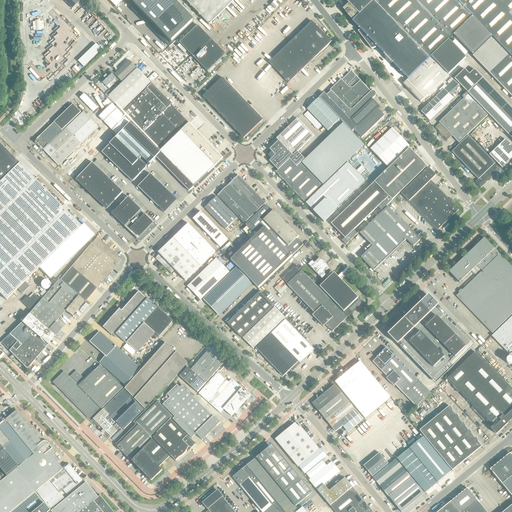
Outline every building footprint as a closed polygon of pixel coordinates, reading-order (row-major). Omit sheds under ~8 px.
[(63,0),(72,8),(72,9),(79,2),(77,0),(63,0)] [(172,0),(128,0),(158,30),(180,8),(172,0)] [(201,16),(209,24),(233,0),(185,0),(190,5),(190,7),(192,7),(199,14),(199,16),(201,16)] [(345,0),(349,4),(343,9),(346,12),(346,13),(348,15),(348,16),(353,21),(374,0),(345,0)] [(374,0),(353,21),(352,22),(356,25),(368,38),(366,40),(366,39),(366,40),(372,48),(373,49),(376,48),(376,47),(408,79),(448,40),(453,36),(472,17),(456,0),(374,0)] [(511,0),(456,0),(472,17),(509,54),(511,57),(511,0)] [(472,17),(453,36),(473,56),(489,73),(511,96),(511,57),(509,54),(472,17)] [(43,21),(33,22),(33,30),(43,29),(43,21)] [(331,42),(312,21),(269,63),(289,83),(331,42)] [(226,55),(221,50),(198,26),(180,43),(207,72),(226,55)] [(408,79),(403,84),(409,90),(409,91),(409,92),(410,92),(411,92),(420,102),(448,75),(449,74),(465,58),(448,40),(408,79)] [(122,81),(136,67),(129,60),(115,74),(122,81)] [(109,96),(123,110),(151,83),(137,69),(109,96)] [(468,93),(511,138),(511,108),(474,69),(469,74),(464,69),(454,79),(468,93)] [(108,71),(100,80),(106,86),(115,78),(116,77),(113,74),(114,73),(111,70),(109,72),(108,71)] [(360,80),(353,72),(350,72),(342,80),(331,91),(328,89),(320,97),(320,96),(319,97),(352,132),(357,127),(358,128),(377,109),(380,107),(372,99),(375,96),(360,81),(360,80)] [(222,78),(203,96),(243,139),(263,120),(222,78)] [(453,80),(421,112),(430,121),(453,99),(450,96),(459,86),(453,80)] [(122,112),(142,133),(171,104),(171,105),(171,104),(152,84),(151,84),(122,112)] [(85,93),(80,97),(94,112),(98,108),(85,93)] [(440,123),(435,128),(447,140),(452,136),(459,143),(487,115),(468,95),(439,122),(440,123)] [(307,109),(328,131),(339,120),(319,98),(307,109)] [(62,115),(69,123),(82,111),(80,108),(79,110),(73,104),(62,115)] [(130,122),(112,104),(99,117),(116,135),(130,122)] [(143,134),(159,151),(188,123),(172,106),(143,134)] [(361,138),(384,116),(377,109),(358,128),(354,131),(361,138)] [(306,110),(303,114),(315,127),(317,129),(321,125),(319,123),(306,110)] [(44,150),(57,164),(58,165),(98,127),(83,112),(44,150)] [(69,123),(62,115),(58,119),(66,127),(69,123)] [(269,154),(268,155),(269,156),(271,159),(269,161),(278,170),(289,159),(296,167),(300,163),(304,159),(297,152),(314,136),(297,118),(293,123),(282,133),(276,139),(278,141),(270,149),(272,152),(269,154)] [(66,127),(58,119),(35,141),(35,142),(35,143),(36,144),(37,144),(38,144),(43,149),(63,131),(62,130),(66,127)] [(160,152),(130,123),(124,130),(153,157),(154,159),(156,157),(161,153),(160,153),(160,152)] [(183,129),(160,152),(194,187),(223,158),(197,131),(189,123),(183,129)] [(387,167),(409,146),(392,128),(370,149),(387,167)] [(103,131),(71,161),(78,169),(109,138),(103,131)] [(481,188),(482,186),(500,169),(468,136),(452,152),(478,179),(475,182),(481,188)] [(106,157),(110,161),(115,165),(119,169),(124,174),(128,178),(131,181),(132,182),(133,181),(140,174),(143,171),(146,167),(142,163),(140,162),(138,160),(137,159),(133,155),(129,151),(124,147),(124,146),(120,142),(116,138),(110,144),(102,153),(106,157)] [(511,146),(510,145),(505,139),(493,151),(490,149),(489,150),(486,148),(484,150),(502,168),(511,158),(511,146)] [(0,181),(19,163),(0,143),(0,181)] [(324,222),(356,191),(366,181),(369,185),(386,168),(365,146),(306,203),(324,222)] [(400,193),(427,167),(409,148),(382,175),(400,193)] [(171,163),(169,161),(164,157),(161,153),(156,157),(164,166),(173,174),(181,183),(189,191),(191,189),(194,187),(191,184),(185,178),(177,170),(175,167),(171,163)] [(278,170),(276,172),(283,180),(296,167),(289,159),(278,170)] [(107,209),(115,200),(123,192),(118,188),(114,183),(110,179),(105,175),(101,171),(97,167),(92,162),(84,171),(76,179),(76,180),(106,209),(107,209)] [(0,294),(6,300),(13,293),(18,288),(23,293),(30,286),(25,281),(39,268),(81,226),(19,164),(19,163),(0,181),(0,294)] [(296,167),(283,180),(287,184),(290,187),(307,171),(300,163),(296,167)] [(459,209),(452,202),(452,200),(451,199),(449,200),(431,180),(436,176),(428,168),(401,194),(437,231),(459,209)] [(307,171),(290,187),(294,191),(297,194),(314,178),(307,171)] [(159,207),(159,208),(164,212),(164,213),(177,200),(176,199),(172,195),(171,194),(168,191),(163,186),(159,182),(155,178),(150,174),(144,180),(138,187),(142,191),(146,195),(151,200),(155,204),(159,207)] [(266,203),(238,175),(217,196),(244,224),(266,203)] [(342,235),(344,237),(345,238),(342,241),(346,245),(357,234),(354,230),(378,207),(381,211),(400,193),(382,175),(331,224),(342,235)] [(314,178),(297,194),(301,199),(304,201),(305,202),(322,185),(314,178)] [(137,205),(132,201),(128,197),(120,205),(112,214),(111,214),(138,240),(155,223),(154,222),(150,218),(149,217),(146,214),(141,210),(137,205)] [(205,208),(226,229),(237,218),(216,197),(205,208)] [(284,221),(274,210),(271,213),(270,211),(271,211),(266,205),(245,225),(256,236),(231,260),(258,288),(303,245),(298,239),(298,240),(296,239),(299,236),(288,225),(287,225),(284,223),(284,221)] [(373,246),(400,220),(388,207),(360,233),(373,246)] [(193,219),(196,222),(220,247),(228,240),(201,212),(193,219)] [(374,271),(406,239),(403,236),(409,229),(400,220),(373,246),(361,257),(374,271)] [(81,226),(39,268),(50,279),(94,235),(83,224),(81,226)] [(175,236),(174,238),(184,249),(195,260),(201,266),(215,252),(188,224),(177,234),(176,237),(176,236),(175,236)] [(410,229),(409,229),(403,236),(406,239),(413,246),(416,244),(418,242),(420,240),(410,229)] [(70,266),(59,279),(85,301),(121,260),(97,237),(72,267),(70,266)] [(159,254),(156,259),(162,265),(163,265),(165,267),(171,273),(174,270),(180,275),(183,279),(185,281),(201,266),(195,260),(184,249),(174,238),(159,252),(158,253),(159,254)] [(511,314),(511,266),(495,249),(484,238),(449,272),(459,282),(477,266),(481,270),(481,269),(482,271),(462,290),(461,289),(458,292),(459,293),(456,296),(492,333),(511,314)] [(187,286),(200,300),(229,272),(216,258),(187,286)] [(325,262),(324,262),(320,258),(314,263),(312,261),(308,265),(322,279),(326,275),(324,273),(329,268),(325,264),(325,263),(325,262)] [(282,278),(287,284),(301,271),(296,265),(282,278)] [(203,299),(210,306),(219,316),(252,284),(236,268),(203,299)] [(319,322),(320,323),(323,326),(325,324),(332,332),(347,317),(302,270),(301,271),(287,284),(309,307),(315,313),(313,315),(319,322)] [(358,298),(344,284),(342,286),(340,284),(342,281),(334,273),(320,287),(348,317),(349,316),(348,316),(362,303),(358,298)] [(72,316),(85,301),(59,279),(42,298),(48,303),(62,315),(65,311),(72,316)] [(139,292),(132,299),(140,307),(147,299),(139,292)] [(227,323),(234,330),(241,338),(273,306),(259,292),(227,323)] [(22,302),(31,311),(40,300),(34,294),(34,295),(32,293),(29,297),(30,298),(27,296),(22,302)] [(411,358),(412,358),(420,367),(421,367),(421,368),(422,369),(431,378),(432,379),(431,379),(432,380),(472,341),(472,340),(471,340),(462,331),(462,330),(461,329),(460,329),(461,329),(452,320),(451,319),(450,318),(441,309),(441,308),(439,306),(438,306),(434,302),(434,301),(433,300),(432,300),(430,297),(426,301),(425,301),(424,302),(415,311),(413,312),(414,312),(412,314),(411,314),(411,315),(410,316),(407,318),(408,318),(406,320),(404,321),(395,330),(394,331),(390,335),(393,338),(392,338),(401,347),(410,357),(410,356),(410,357),(411,358)] [(28,314),(55,336),(60,330),(60,327),(55,322),(62,315),(48,303),(42,298),(40,300),(31,311),(28,314)] [(127,343),(144,323),(158,308),(148,298),(147,299),(140,307),(137,311),(130,319),(128,317),(125,321),(127,322),(116,334),(126,344),(127,343)] [(129,303),(137,311),(140,307),(132,299),(129,303)] [(130,319),(137,311),(129,303),(123,310),(124,311),(122,312),(128,317),(130,319)] [(243,338),(252,348),(253,349),(285,318),(274,307),(243,338)] [(159,337),(173,321),(158,308),(144,323),(155,333),(159,337)] [(124,311),(123,310),(122,311),(120,309),(103,327),(111,335),(114,332),(116,334),(127,322),(125,321),(128,317),(122,312),(124,311)] [(27,369),(55,336),(28,314),(22,322),(9,334),(0,342),(13,354),(27,369)] [(511,316),(492,336),(511,357),(511,363),(511,365),(511,316)] [(271,334),(256,348),(283,376),(291,369),(292,370),(300,363),(304,359),(314,349),(285,320),(271,333),(271,334)] [(137,352),(155,333),(144,323),(127,343),(137,352)] [(95,355),(93,357),(100,363),(125,385),(140,368),(99,332),(90,342),(93,345),(94,344),(96,346),(95,347),(104,355),(105,353),(106,355),(101,361),(95,355)] [(166,343),(146,365),(125,389),(145,409),(156,396),(157,396),(167,385),(168,386),(178,375),(189,364),(166,343)] [(384,376),(388,380),(394,387),(396,386),(416,406),(416,407),(431,393),(394,355),(394,356),(386,348),(377,357),(373,362),(382,371),(381,373),(384,376)] [(221,366),(222,365),(221,364),(207,351),(190,370),(188,367),(180,376),(197,392),(221,366)] [(490,423),(488,425),(496,434),(511,418),(511,390),(475,352),(448,378),(455,386),(453,387),(458,392),(460,391),(490,423)] [(356,365),(355,365),(335,382),(343,391),(365,418),(390,398),(368,371),(360,361),(356,365)] [(123,388),(101,365),(85,380),(83,378),(76,371),(69,377),(64,373),(55,382),(89,416),(98,407),(101,409),(123,388)] [(250,395),(233,380),(232,379),(219,393),(217,391),(226,380),(217,373),(199,394),(220,413),(224,409),(231,416),(235,412),(235,413),(238,410),(237,409),(250,395)] [(173,419),(192,438),(196,434),(202,440),(203,439),(202,439),(216,425),(216,426),(220,422),(214,416),(213,417),(182,385),(180,388),(177,385),(164,398),(166,401),(163,405),(175,417),(173,419)] [(312,403),(326,420),(348,401),(335,385),(312,403)] [(124,429),(144,410),(137,403),(130,396),(123,389),(92,420),(99,427),(99,428),(99,429),(102,433),(103,433),(104,433),(110,438),(117,431),(121,427),(124,429)] [(157,433),(171,419),(173,417),(156,400),(135,421),(137,423),(116,445),(117,446),(118,445),(121,448),(119,449),(122,451),(130,459),(157,433)] [(326,420),(326,421),(332,427),(354,409),(348,401),(326,420)] [(449,407),(449,406),(419,430),(452,470),(482,446),(478,442),(476,438),(475,438),(471,434),(470,430),(469,430),(465,426),(463,422),(462,423),(459,418),(457,414),(456,415),(452,410),(450,407),(449,407)] [(363,420),(354,409),(332,427),(335,432),(343,426),(348,432),(363,420)] [(51,449),(47,443),(46,443),(46,442),(45,442),(44,442),(43,442),(42,442),(41,442),(38,439),(37,438),(36,437),(36,436),(35,435),(36,435),(35,435),(33,432),(32,432),(32,431),(31,430),(30,429),(30,428),(29,428),(27,425),(26,424),(25,423),(25,422),(24,421),(21,418),(20,417),(19,416),(19,415),(18,415),(19,414),(18,414),(18,415),(17,415),(17,414),(13,414),(12,414),(11,414),(12,414),(11,415),(10,416),(9,416),(8,417),(8,416),(8,417),(4,420),(33,455),(17,467),(6,477),(3,479),(0,481),(0,511),(9,511),(17,506),(34,492),(35,492),(35,491),(49,480),(61,471),(61,470),(56,465),(55,463),(52,460),(52,459),(52,460),(49,456),(50,450),(51,449)] [(187,436),(171,419),(157,433),(153,437),(169,454),(176,461),(176,460),(179,457),(182,456),(185,453),(187,449),(189,450),(190,448),(191,448),(195,445),(195,443),(187,436)] [(33,455),(4,420),(0,423),(0,446),(11,460),(17,467),(33,455)] [(297,422),(288,429),(275,439),(298,467),(319,449),(300,426),(299,424),(297,422)] [(423,437),(409,448),(437,482),(451,471),(423,437)] [(272,444),(256,458),(298,509),(306,502),(304,499),(312,493),(272,444)] [(0,469),(6,477),(17,467),(11,460),(0,446),(0,469)] [(327,456),(321,449),(321,448),(299,467),(305,474),(327,456)] [(425,493),(437,483),(409,449),(397,458),(425,493)] [(363,466),(365,468),(372,477),(388,464),(379,453),(363,466)] [(467,488),(437,511),(511,511),(511,455),(510,453),(496,464),(495,465),(490,469),(502,484),(505,482),(507,484),(504,486),(511,496),(511,504),(502,511),(486,511),(479,503),(467,488)] [(261,511),(294,511),(298,509),(256,458),(233,477),(261,511)] [(380,486),(403,468),(396,459),(373,478),(380,486)] [(306,474),(310,478),(326,466),(322,461),(306,474)] [(317,490),(324,485),(340,472),(331,461),(309,480),(317,490)] [(49,480),(35,491),(50,509),(64,498),(59,492),(63,490),(66,494),(73,488),(81,481),(78,477),(76,474),(75,475),(73,473),(73,472),(74,471),(72,470),(68,465),(63,469),(61,471),(49,480)] [(380,486),(388,496),(411,478),(403,468),(380,486)] [(338,483),(346,493),(352,487),(345,478),(338,483)] [(401,511),(424,493),(411,478),(388,496),(399,509),(398,510),(400,511),(401,511)] [(112,511),(99,496),(100,495),(97,497),(85,482),(50,511),(51,511),(112,511)] [(334,487),(341,496),(346,493),(338,483),(334,487)] [(317,490),(330,506),(337,500),(329,491),(324,485),(317,490)] [(329,491),(337,500),(341,496),(334,487),(329,491)] [(337,500),(330,506),(334,511),(372,511),(352,487),(346,493),(341,496),(337,500)] [(9,511),(47,511),(49,511),(43,503),(34,492),(17,506),(9,511)] [(208,510),(210,511),(234,511),(224,500),(223,498),(218,492),(203,503),(208,509),(208,510)]
